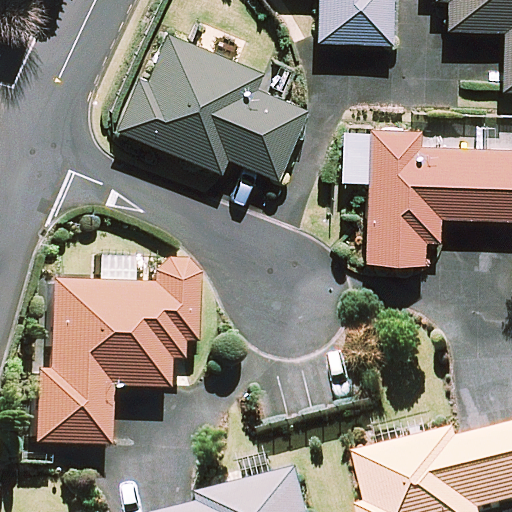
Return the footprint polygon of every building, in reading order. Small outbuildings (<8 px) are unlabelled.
[(318,0),(318,40),(390,41),(390,0),(318,0)] [(511,0),(447,0),(447,28),(504,31),(503,88),(511,88),(511,0)] [(255,73),(161,32),(119,129),(218,172),(225,156),(276,178),(305,110),(249,86),(255,73)] [(418,131),(369,130),(369,143),(344,143),(343,181),(367,181),(366,261),(422,261),(422,239),(437,240),(437,216),(511,217),(511,149),(418,148),(418,131)] [(194,263),(154,262),(153,286),(44,282),(40,372),(33,372),(30,443),(105,446),(107,387),(164,389),(165,358),(190,359),(194,263)] [(511,436),(476,446),(474,438),(359,466),(369,511),(504,511),(511,510),(511,436)] [(273,488),(267,464),(207,479),(214,511),(308,511),(301,481),(273,488)]
